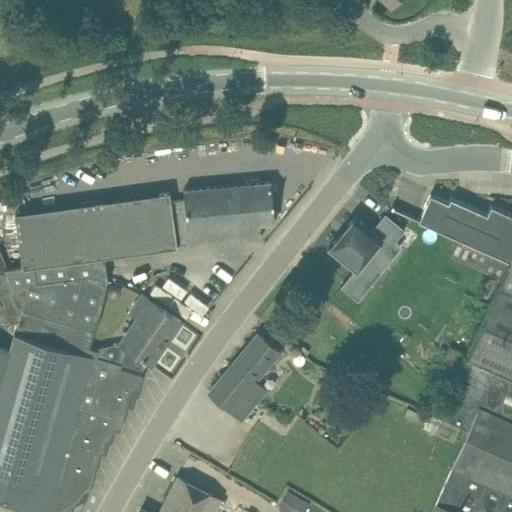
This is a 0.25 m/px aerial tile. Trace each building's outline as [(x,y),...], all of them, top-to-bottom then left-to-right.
[(17,231),(22,266),(35,264),(106,255),(177,246),(176,244),(190,242),(190,244),(241,239),(261,236),(260,222),(275,220),(271,180),(184,189),(185,198),(171,199),(170,191),(15,211),(17,231)] [(434,499),(428,511),(511,511),(511,213),(491,204),(487,213),(451,196),(449,201),(430,193),(419,219),(458,237),(459,237),(476,245),(493,252),(509,260),(502,278),(501,279),(440,415),(466,427),(436,500),(434,499)] [(385,213),(372,229),(355,215),(329,247),(355,268),(342,285),(357,297),(380,269),(364,256),(380,236),(391,245),(404,228),(385,213)] [(458,237),(451,257),(501,279),(502,278),(509,260),(493,252),(476,245),(459,237),(458,237)] [(32,280),(24,307),(31,309),(94,328),(109,277),(106,255),(35,264),(37,280),(32,280)] [(0,293),(14,288),(2,259),(0,259),(0,293)] [(181,319),(165,308),(143,293),(130,311),(139,317),(122,342),(151,362),(164,345),(162,344),(166,337),(168,338),(181,319)] [(94,328),(31,309),(23,334),(97,355),(99,349),(89,346),(94,328)] [(0,496),(49,511),(80,494),(86,473),(92,475),(100,450),(106,451),(113,426),(119,428),(127,403),(133,405),(142,375),(143,375),(143,374),(120,367),(122,362),(97,355),(23,334),(15,332),(11,347),(0,383),(0,496)] [(279,350),(273,345),(258,332),(209,391),(242,418),(267,389),(255,379),(279,350)] [(0,383),(11,347),(0,343),(0,383)] [(435,382),(447,388),(464,352),(452,346),(435,382)] [(152,511),(141,506),(138,511),(215,511),(222,497),(177,475),(158,511),(152,511)] [(279,505),(290,511),(305,511),(311,502),(288,489),(279,505)]
